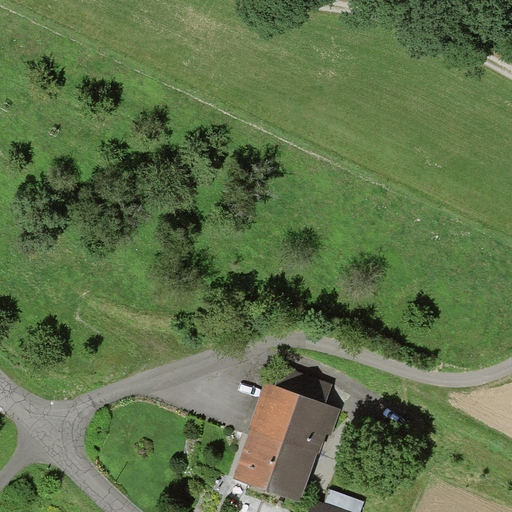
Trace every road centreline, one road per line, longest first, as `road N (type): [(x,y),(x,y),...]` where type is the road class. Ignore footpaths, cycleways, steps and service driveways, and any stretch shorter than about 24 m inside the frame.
road 1 (track): [(0,479),(63,415),(263,339),(296,338),(431,378),(474,379),(511,363)]
road 2 (track): [(511,72),(414,21),(281,0)]
road 3 (residential): [(139,511),(0,384)]
